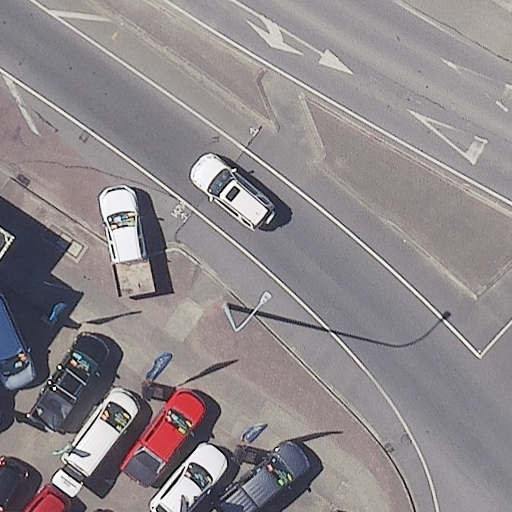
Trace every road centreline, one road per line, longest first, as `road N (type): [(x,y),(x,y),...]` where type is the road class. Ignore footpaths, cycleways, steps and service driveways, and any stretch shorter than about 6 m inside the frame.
road 1 (secondary): [(511,467),(270,215),(0,26)]
road 2 (secondary): [(280,0),(426,89),(511,130)]
